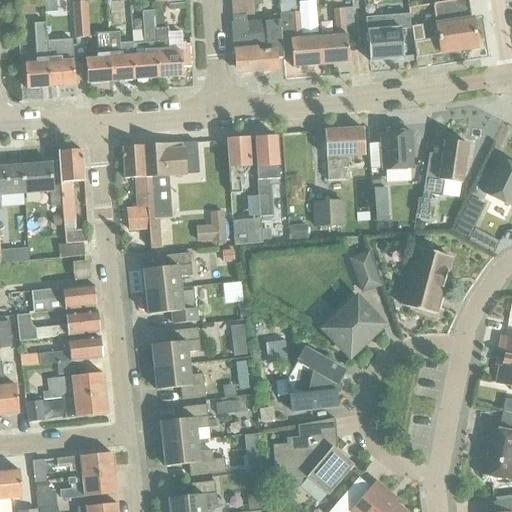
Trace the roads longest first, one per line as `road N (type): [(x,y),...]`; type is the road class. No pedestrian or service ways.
road 1 (residential): [(127,432),(94,125)]
road 2 (tertiary): [(218,112),(352,102),(505,77)]
road 3 (residential): [(433,473),(393,464),(365,435),(359,380),(382,349),(421,338),(455,343)]
road 4 (residential): [(433,473),(455,343)]
road 5 (residential): [(0,444),(127,432)]
road 6 (tertiary): [(94,125),(218,112)]
